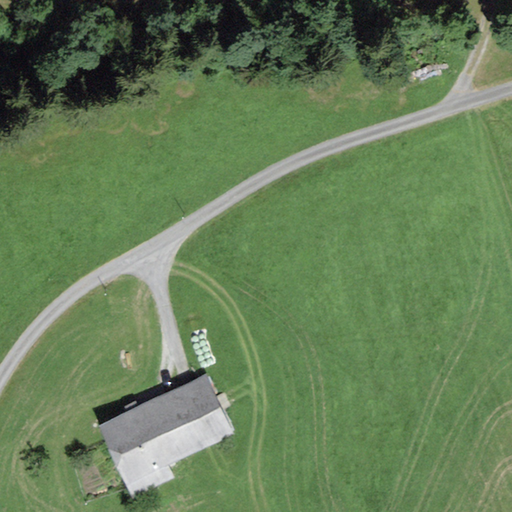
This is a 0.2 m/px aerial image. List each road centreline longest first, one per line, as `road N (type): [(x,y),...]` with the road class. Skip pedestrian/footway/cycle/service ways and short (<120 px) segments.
road 1 (residential): [(0,379),(35,329),(80,286),(267,174),(511,87)]
road 2 (track): [(443,109),(476,54),(489,0)]
